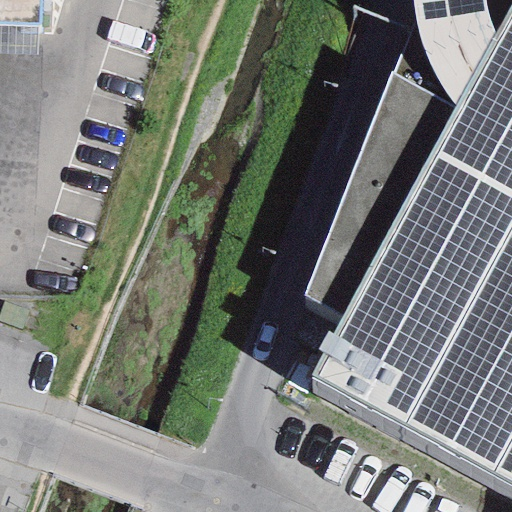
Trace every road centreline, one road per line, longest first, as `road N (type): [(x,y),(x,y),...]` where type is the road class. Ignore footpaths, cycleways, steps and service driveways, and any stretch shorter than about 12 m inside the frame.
road 1 (unknown): [(0,215),(85,0)]
road 2 (residential): [(145,481),(0,429)]
